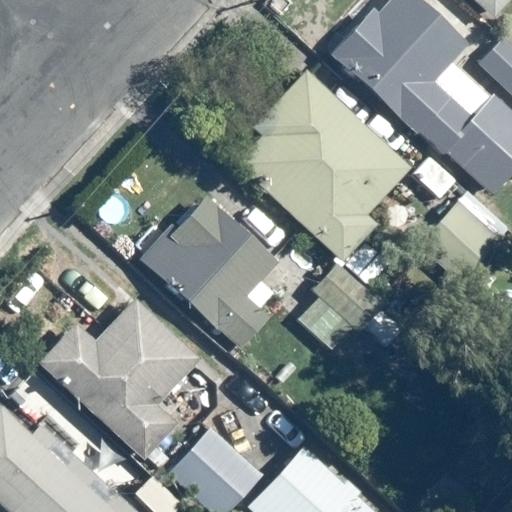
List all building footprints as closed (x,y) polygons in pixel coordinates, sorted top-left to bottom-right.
[(442,65),(455,48),(454,44),(407,0),(371,0),(340,33),(352,44),(336,62),(422,143),(426,139),(484,194),(511,164),(511,114),(493,97),(476,98),(442,65)] [(511,0),(463,0),(486,19),(502,0),(511,0)] [(404,168),(301,69),(222,151),(335,260),(371,223),(361,213),(404,168)] [(269,290),(259,280),(279,260),(206,190),(145,252),(239,344),(265,317),(254,306),(269,290)] [(311,304),(293,322),(325,352),(372,304),(331,263),(319,275),(300,294),(311,304)] [(194,358),(132,299),(93,340),(73,321),(36,360),(138,457),(171,422),(151,404),(194,358)] [(134,511),(1,393),(0,395),(0,506),(6,511),(134,511)] [(208,511),(247,471),(199,425),(159,466),(206,511),(208,511)] [(374,511),(330,471),(300,443),(243,504),(252,511),(374,511)]
